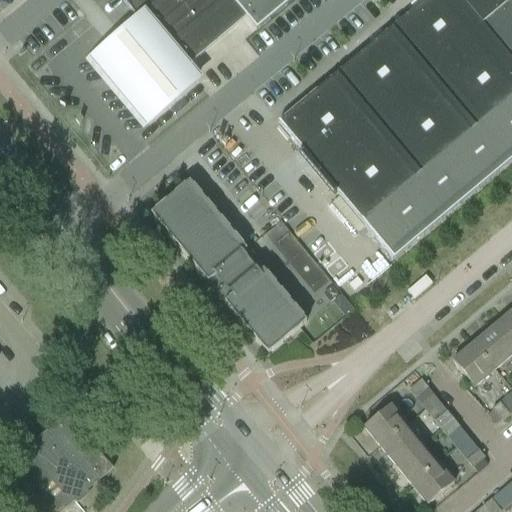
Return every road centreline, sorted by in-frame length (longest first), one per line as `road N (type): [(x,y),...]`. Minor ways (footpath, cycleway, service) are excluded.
road 1 (unclassified): [(64,233),(340,0)]
road 2 (residential): [(342,377),(511,237)]
road 3 (unclassified): [(156,348),(64,233)]
road 4 (unclassified): [(241,436),(182,360),(156,348)]
road 5 (unclassified): [(156,348),(164,372),(225,449)]
